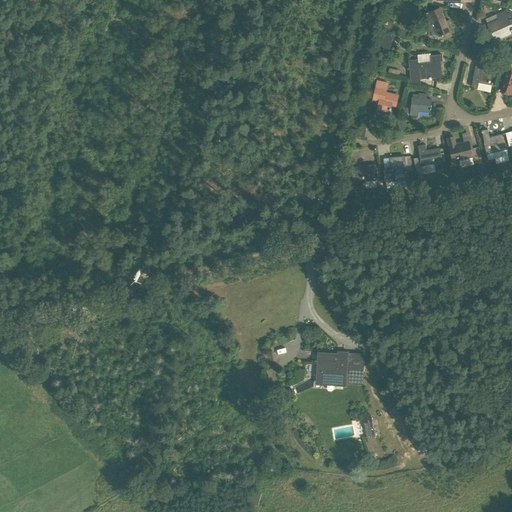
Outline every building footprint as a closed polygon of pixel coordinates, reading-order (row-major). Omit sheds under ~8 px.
[(395,0),(391,0),(389,8),(396,9),(398,1),(395,0)] [(439,7),(426,13),(431,28),(436,26),(439,35),(454,30),(450,19),(445,21),(439,7)] [(511,19),(511,18),(511,17),(511,11),(508,14),(506,11),(497,15),(500,20),(488,25),(491,30),(495,28),(499,37),(511,31),(511,19)] [(431,62),(419,63),(418,59),(409,60),(411,83),(421,86),(421,79),(427,78),(442,77),(441,60),(443,60),(442,54),(430,56),(431,62)] [(492,70),(476,66),(472,86),(478,87),(479,82),(489,84),(492,70)] [(511,69),(507,68),(502,85),(511,88),(511,69)] [(398,95),(386,92),(388,83),(378,81),(377,87),(376,86),(373,99),(379,101),(377,109),(390,112),(391,105),(396,106),(398,95)] [(432,99),(427,98),(427,94),(420,93),(420,94),(413,94),(413,97),(412,96),(411,114),(418,115),(418,111),(430,112),(432,99)] [(506,149),(502,133),(490,136),(488,129),(482,130),(488,159),(495,158),(496,164),(509,161),(506,149)] [(469,141),(460,143),(455,144),(454,136),(448,138),(452,158),(458,157),(459,159),(472,156),(469,141)] [(440,148),(427,151),(426,144),(418,145),(421,160),(422,166),(442,162),(442,161),(441,157),(440,148)] [(404,156),(390,157),(391,168),(384,168),(384,181),(394,180),(406,179),(406,171),(404,156)] [(376,164),(361,165),(361,167),(353,168),(353,172),(351,172),(352,184),(354,187),(366,186),(366,181),(378,180),(376,164)] [(496,169),(490,173),(495,180),(501,177),(496,169)] [(466,182),(456,184),(458,191),(468,189),(466,182)] [(145,274),(151,272),(148,262),(142,264),(145,274)] [(36,345),(27,347),(29,355),(39,352),(36,345)] [(365,355),(338,353),(321,352),(320,362),(322,362),(321,379),(335,380),(334,386),(346,386),(347,375),(364,376),(365,355)] [(371,415),(363,416),(367,438),(375,436),(371,415)] [(262,491),(252,489),(248,504),(259,506),(262,491)]
